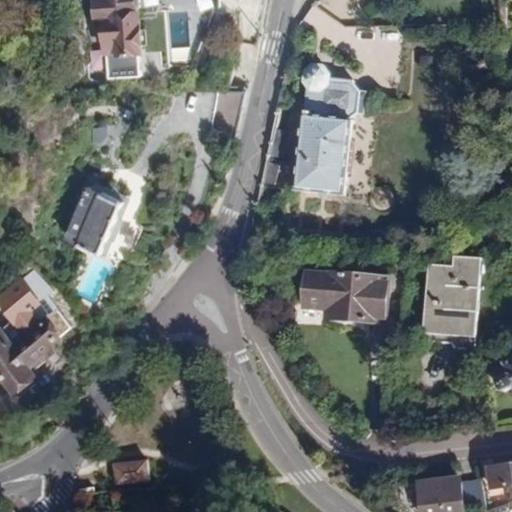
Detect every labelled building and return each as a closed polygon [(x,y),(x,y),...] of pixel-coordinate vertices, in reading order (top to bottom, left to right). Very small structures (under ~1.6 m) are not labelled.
[(86,0),(88,22),(95,22),(98,51),(134,47),(129,0),(86,0)] [(320,64),(308,64),(301,71),(299,79),(303,89),(309,93),(319,93),(326,87),(328,79),(329,74),(320,64)] [(350,81),(328,79),(326,87),(319,93),(309,93),(303,89),(300,115),(344,120),(357,113),(358,91),(350,81)] [(233,130),(242,93),(216,93),(210,125),(233,130)] [(344,120),(300,115),(290,192),(341,199),(350,121),(344,120)] [(97,255),(119,202),(82,187),(60,241),(97,255)] [(371,236),(356,233),(351,257),(366,260),(371,236)] [(424,332),(476,336),(482,248),(461,247),(460,256),(429,255),(424,332)] [(384,279),(302,273),(299,309),(323,311),(323,316),(381,321),(384,279)] [(0,384),(10,396),(34,378),(27,370),(58,350),(38,324),(10,345),(0,330),(0,384)] [(511,362),(504,367),(505,371),(492,378),(499,390),(510,386),(511,389),(511,362)] [(145,458),(114,461),(117,481),(148,478),(145,458)] [(511,462),(489,465),(492,487),(511,485),(511,462)] [(464,511),(464,510),(461,482),(460,476),(415,481),(418,511),(464,511)] [(482,479),(461,482),(464,510),(484,508),(482,479)]
